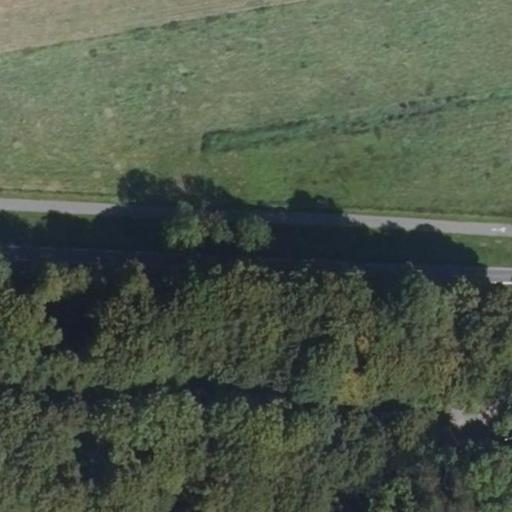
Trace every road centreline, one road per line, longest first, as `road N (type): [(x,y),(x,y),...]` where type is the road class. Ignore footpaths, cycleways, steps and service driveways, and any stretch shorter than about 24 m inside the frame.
road 1 (tertiary): [(511,283),(0,261)]
road 2 (unclassified): [(310,511),(463,413)]
